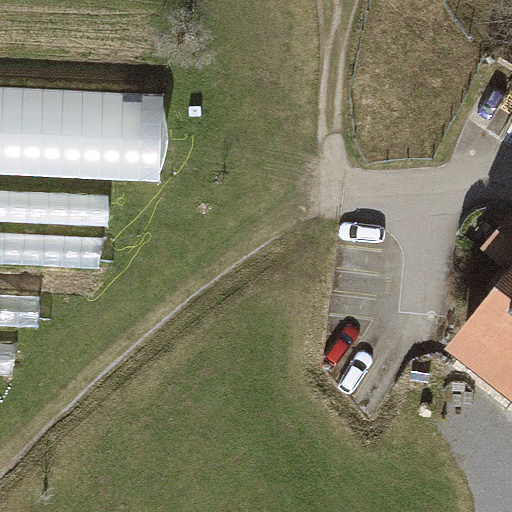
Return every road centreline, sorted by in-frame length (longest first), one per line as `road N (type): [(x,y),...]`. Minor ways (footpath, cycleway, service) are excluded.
road 1 (track): [(352,209),(333,169),(335,40),(345,0)]
road 2 (residential): [(511,191),(352,209)]
